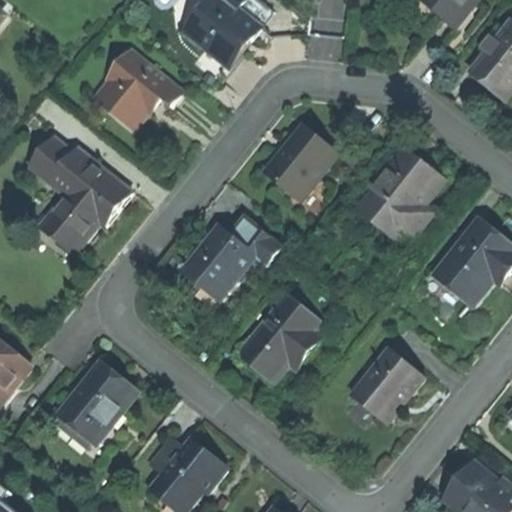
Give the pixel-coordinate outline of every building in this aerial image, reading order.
[(205,49),(229,69),(238,57),(250,44),(252,45),(264,30),(241,11),(227,0),(216,0),(188,36),(205,49)] [(215,0),(216,0),(227,0),(241,11),(249,0),(215,0)] [(426,0),(442,12),(460,27),(480,0),(426,0)] [(492,85),(510,99),(511,96),(511,27),(500,43),(490,55),(476,72),(492,85)] [(485,50),(490,55),(500,43),(494,39),(485,50)] [(219,82),(229,69),(205,49),(195,63),(219,82)] [(96,100),(136,132),(147,119),(162,100),(174,110),(186,95),(134,53),(96,100)] [(269,175),(304,203),(341,157),(320,140),(307,129),(269,175)] [(43,230),(77,258),(103,225),(108,229),(120,215),(135,195),(81,152),(75,158),(55,142),(33,169),(69,198),(43,230)] [(409,154),(363,212),(400,242),(401,241),(410,248),(436,216),(427,209),(447,184),(434,174),(409,154)] [(252,221),(236,241),(258,258),(274,272),(290,252),(252,221)] [(511,246),(481,223),(438,278),(476,308),(488,293),(497,282),(503,288),(511,276),(511,246)] [(189,272),(223,300),(258,258),(236,241),(223,230),(203,255),(189,272)] [(291,297),(284,306),(319,333),(326,325),(291,297)] [(279,382),(293,366),(300,371),(326,339),(319,333),(284,306),(245,355),(263,369),(279,382)] [(0,411),(34,370),(12,352),(0,342),(0,411)] [(355,398),(389,426),(406,404),(426,379),(392,352),(355,398)] [(98,444),(100,446),(138,398),(120,383),(102,369),(63,416),(66,418),(59,426),(91,452),(98,444)] [(155,491),(180,511),(190,511),(207,491),(211,494),(230,471),(210,455),(194,442),(188,450),(174,439),(152,467),(165,478),(155,491)] [(447,502),(459,511),(511,511),(511,493),(476,465),(462,483),(447,502)] [(0,511),(19,511),(6,501),(13,492),(0,481),(0,511)]
